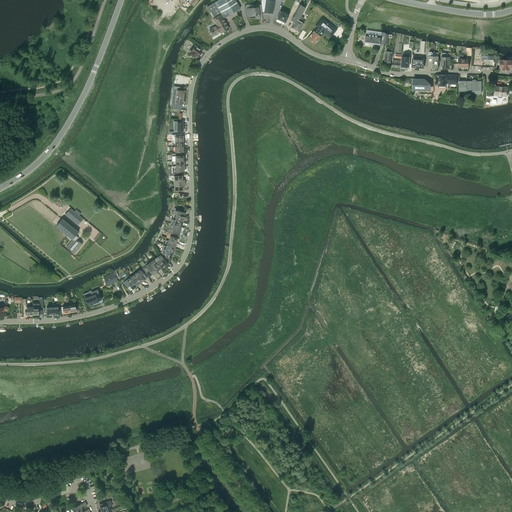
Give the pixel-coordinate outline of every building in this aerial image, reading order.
[(240,8),(235,0),(219,0),(215,3),(224,18),(240,8)] [(262,0),(262,12),(273,14),(274,0),(262,0)] [(262,15),(261,5),(254,6),(254,8),(246,9),(247,17),(250,16),(250,18),(259,17),(259,18),(260,18),(259,16),(262,15)] [(304,24),(301,22),(304,18),(301,16),(306,8),(300,5),(291,21),(294,22),(291,27),(299,32),(304,24)] [(285,23),(288,15),(280,11),(276,19),(285,23)] [(213,33),(214,35),(220,31),(221,34),(229,29),(221,14),(213,19),(216,25),(211,29),(212,31),(213,33)] [(331,25),(325,19),(308,38),(315,44),(323,35),(337,47),(344,38),(341,36),(340,37),(338,39),(339,39),(338,41),(326,31),(331,25)] [(381,36),(366,34),(365,43),(384,46),(385,37),(385,33),(381,33),(381,36)] [(198,57),(203,51),(195,46),(190,52),(195,56),(196,55),(198,57)] [(386,51),(384,64),(390,65),(393,49),(389,49),(389,52),(386,51)] [(494,60),(500,60),(500,56),(494,56),(494,53),(488,53),(488,52),(482,52),(482,59),(488,60),(488,59),(494,60)] [(450,67),(450,57),(452,57),(452,53),(450,53),(442,53),(441,67),(450,67)] [(402,56),(401,66),(409,67),(410,57),(402,56)] [(438,69),(438,57),(428,56),(428,63),(429,64),(429,68),(438,69)] [(413,58),(412,67),(423,68),(424,59),(413,58)] [(392,67),(401,68),(401,63),(401,61),(393,60),(392,67)] [(459,84),(459,76),(439,75),(439,87),(446,87),(446,84),(448,84),(448,83),(459,84)] [(430,90),(430,84),(425,80),(414,79),(414,89),(430,90)] [(460,81),(459,91),(482,92),(482,83),(476,83),(476,82),(466,81),(460,81)] [(495,86),(495,89),(487,88),(485,95),(487,95),(486,102),(493,102),(494,95),(498,95),(498,97),(502,98),(502,96),(507,96),(507,95),(508,95),(508,92),(507,92),(508,87),(495,86)] [(179,87),(174,87),(172,105),(180,106),(180,104),(183,104),(185,91),(178,90),(179,87)] [(184,166),(176,166),(172,166),(172,175),(171,175),(171,176),(174,175),(180,175),(180,171),(184,171),(184,166)] [(182,183),(174,183),(175,188),(172,188),(172,193),(179,193),(179,190),(183,190),(182,183)] [(65,214),(66,215),(78,225),(83,218),(70,208),(65,214)] [(175,213),(173,219),(183,222),(185,217),(183,216),(184,213),(175,210),(175,213)] [(56,226),(64,232),(75,241),(69,249),(75,253),(82,244),(74,237),(79,232),(63,218),(56,226)] [(181,227),(171,223),(168,231),(175,233),(176,230),(180,232),(181,227)] [(169,241),(176,243),(178,238),(177,238),(178,235),(172,233),(171,236),(170,236),(169,241)] [(164,244),(175,248),(176,243),(169,241),(165,240),(164,244)] [(163,253),(161,255),(165,260),(167,258),(168,253),(171,254),(172,252),(173,253),(175,248),(164,244),(163,244),(161,249),(163,250),(162,251),(162,252),(163,253)] [(155,259),(154,259),(161,268),(165,265),(163,261),(165,260),(161,255),(159,256),(160,258),(156,261),(155,259)] [(154,259),(151,262),(157,271),(161,268),(154,259)] [(157,271),(151,262),(146,265),(143,268),(149,276),(150,276),(147,273),(150,271),(153,274),(157,271)] [(135,274),(136,276),(141,283),(145,280),(145,279),(147,277),(145,274),(145,275),(141,269),(135,274)] [(105,277),(109,285),(117,281),(114,275),(117,273),(115,270),(113,272),(113,273),(105,277)] [(135,274),(131,277),(137,286),(141,283),(136,276),(135,274)] [(137,286),(131,277),(130,277),(132,280),(128,283),(126,281),(124,282),(128,287),(130,286),(133,289),(137,286)] [(98,301),(101,300),(96,287),(90,289),(91,292),(83,295),(87,306),(98,302),(98,301)] [(39,315),(40,315),(40,313),(39,313),(39,308),(43,308),(42,299),(39,299),(40,303),(33,303),(33,315),(39,315)] [(68,301),(70,312),(77,311),(76,305),(70,306),(69,301),(68,301)] [(0,316),(4,316),(4,310),(6,311),(8,310),(8,309),(8,308),(7,306),(6,306),(4,306),(4,307),(4,308),(0,307),(0,316)] [(99,504),(101,511),(111,509),(110,506),(112,505),(110,500),(99,504)] [(85,502),(82,503),(71,508),(73,511),(76,511),(81,509),(80,507),(86,504),(85,502)]
